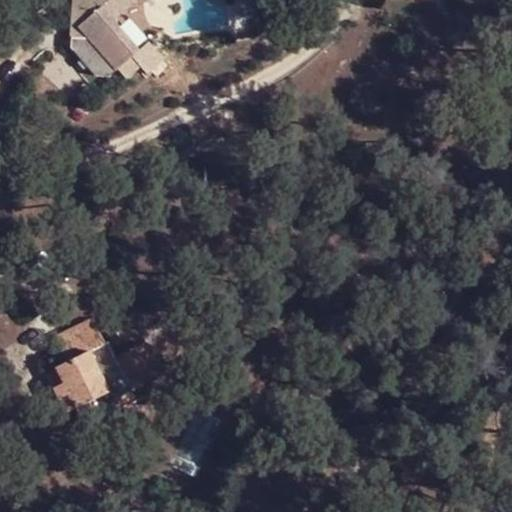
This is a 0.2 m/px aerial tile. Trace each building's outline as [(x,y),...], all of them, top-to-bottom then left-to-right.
[(115,81),(143,58),(119,26),(134,15),(152,12),(149,0),(103,0),(101,12),(75,36),(115,81)] [(60,375),(100,349),(88,326),(48,351),(60,375)] [(78,420),(83,418),(112,406),(131,398),(103,346),(100,349),(60,375),(45,387),(62,420),(74,412),(78,420)] [(131,398),(136,406),(163,391),(145,357),(132,364),(136,372),(122,380),(131,398)] [(131,398),(112,406),(117,419),(136,406),(131,398)] [(112,406),(83,418),(92,436),(117,419),(112,406)]
